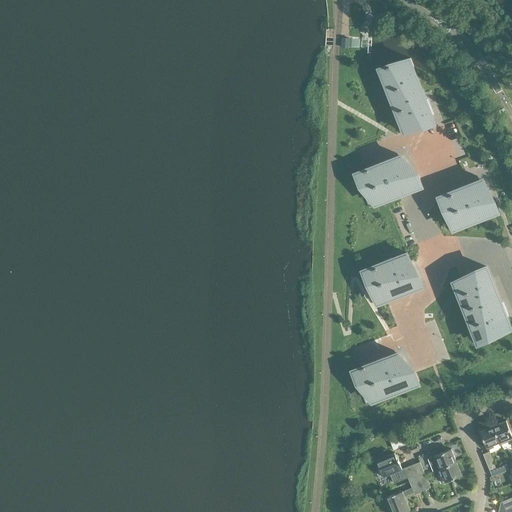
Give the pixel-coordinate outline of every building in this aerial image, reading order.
[(376,70),(400,133),(410,129),(411,130),(431,123),(428,116),(432,114),(426,99),(424,100),(414,75),(417,74),(411,59),(403,62),(402,60),(376,70)] [(405,191),(422,184),(419,175),(418,176),(419,177),(412,179),(411,176),(410,176),(402,157),(398,159),(397,158),(388,161),(387,160),(356,172),(370,206),(405,192),(405,191)] [(491,200),(483,180),(478,182),(478,181),(460,187),(461,189),(439,197),(452,230),(481,218),(481,217),(496,211),(492,200),(491,200)] [(425,287),(413,256),(398,262),(398,260),(367,272),(380,307),(416,293),(415,291),(425,287)] [(504,305),(502,306),(487,269),(456,281),(478,339),(488,335),(489,337),(509,329),(506,322),(510,321),(504,305)] [(417,386),(405,354),(390,360),(390,359),(359,371),(372,405),(408,391),(407,390),(417,386)] [(493,425),(501,444),(508,441),(509,444),(511,442),(511,432),(507,420),(493,425)] [(501,444),(493,425),(481,430),(488,449),(501,444)] [(438,469),(457,461),(452,448),(427,458),(433,472),(439,470),(438,469)] [(496,467),(490,451),(484,453),(491,470),(496,467)] [(384,476),(403,468),(399,459),(398,459),(395,452),(377,460),(381,469),(384,476)] [(420,476),(426,474),(421,461),(415,463),(420,476)] [(438,469),(439,470),(444,482),(462,474),(457,461),(438,469)] [(496,467),(491,470),(493,475),(509,469),(507,463),(496,467)] [(420,476),(425,489),(431,487),(426,474),(420,476)] [(425,489),(420,476),(410,480),(413,487),(403,491),(396,493),(386,497),(392,511),(404,511),(411,509),(405,495),(415,492),(415,493),(425,489)] [(506,507),(511,503),(511,496),(503,500),(506,507)] [(503,500),(502,501),(499,511),(507,511),(506,507),(503,500)]
